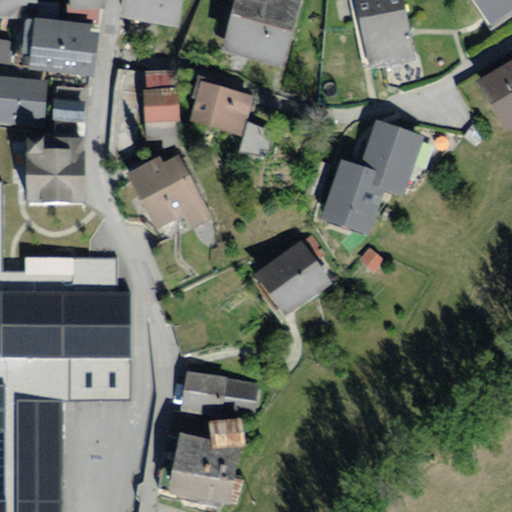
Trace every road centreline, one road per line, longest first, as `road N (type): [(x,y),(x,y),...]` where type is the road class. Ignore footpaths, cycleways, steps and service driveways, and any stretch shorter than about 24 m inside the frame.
road 1 (residential): [(149,511),(172,361),(96,167),(116,53),(116,0)]
road 2 (residential): [(307,109),(359,111),(511,41)]
